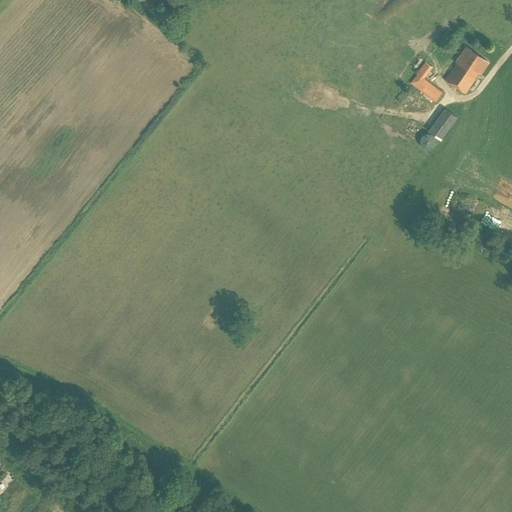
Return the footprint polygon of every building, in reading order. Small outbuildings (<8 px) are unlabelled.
[(481,74),(489,63),(466,47),(455,62),(456,63),(445,80),(465,93),(479,73),(481,74)] [(425,62),(409,82),(421,92),(429,82),(424,79),(433,68),(425,62)] [(418,91),(412,94),(416,100),(421,97),(418,91)] [(428,132),(441,141),(457,117),(444,108),(428,132)] [(429,150),(433,147),(436,143),(435,138),(431,135),(427,134),(422,136),(420,140),(420,145),(424,149),(429,150)] [(1,475),(0,476),(0,502),(15,487),(1,475)] [(15,511),(20,504),(13,500),(5,511),(15,511)]
